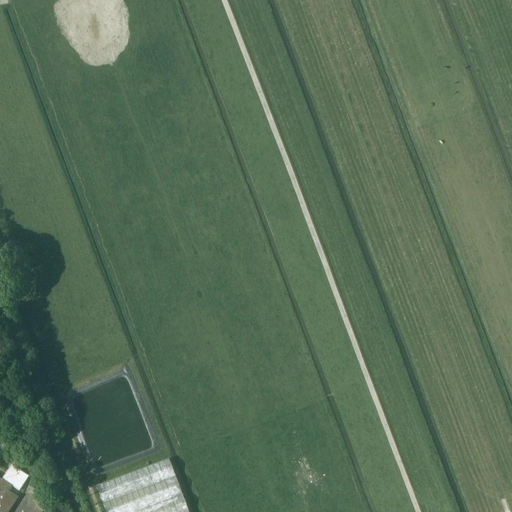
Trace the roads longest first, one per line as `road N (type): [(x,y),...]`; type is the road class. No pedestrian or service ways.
road 1 (track): [(418,511),(222,0)]
road 2 (track): [(507,511),(313,0)]
